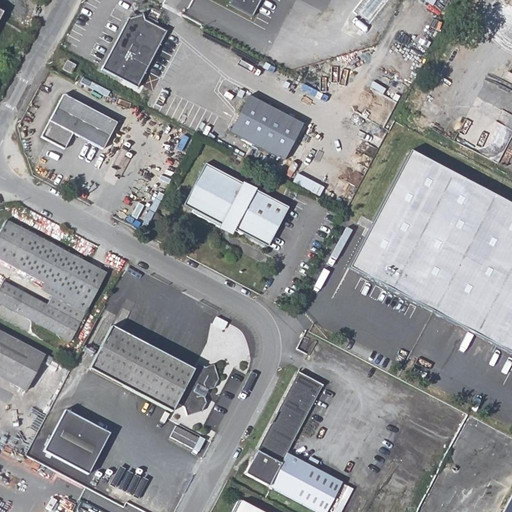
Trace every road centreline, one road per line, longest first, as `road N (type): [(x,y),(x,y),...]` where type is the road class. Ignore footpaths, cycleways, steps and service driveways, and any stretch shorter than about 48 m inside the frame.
road 1 (residential): [(0,177),(251,308),(272,332),(272,364),(194,511)]
road 2 (unknown): [(272,342),(387,377),(387,402),(362,464)]
road 3 (residential): [(67,0),(0,129)]
